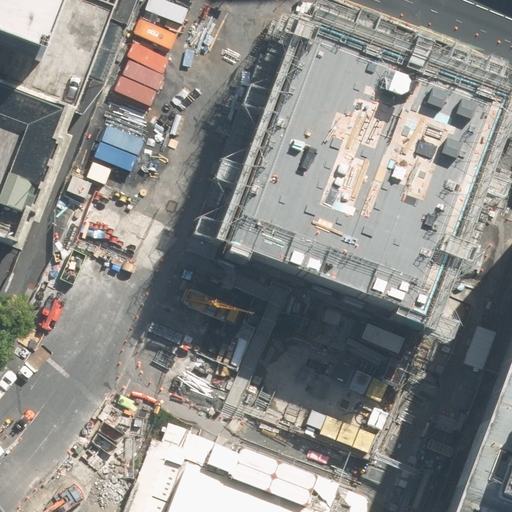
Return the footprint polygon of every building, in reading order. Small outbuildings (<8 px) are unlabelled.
[(0,0),(0,84),(73,112),(113,0),(0,0)] [(113,0),(73,112),(30,225),(36,227),(50,185),(74,193),(143,0),(113,0)] [(489,152),(503,113),(299,37),(260,140),(246,177),(219,249),(266,267),(399,316),(424,325),(431,305),(447,264),(489,152)] [(30,225),(73,112),(0,84),(0,241),(21,249),(30,225)] [(511,511),(511,337),(447,511),(511,511)]
